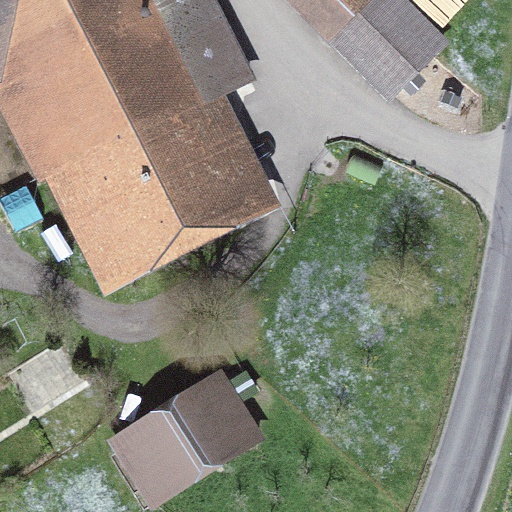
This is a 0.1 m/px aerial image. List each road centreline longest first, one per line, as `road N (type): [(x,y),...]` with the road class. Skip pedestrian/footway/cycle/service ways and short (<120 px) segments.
road 1 (track): [(511,182),(377,131),(303,80),(250,0)]
road 2 (tertiary): [(445,511),(511,263)]
